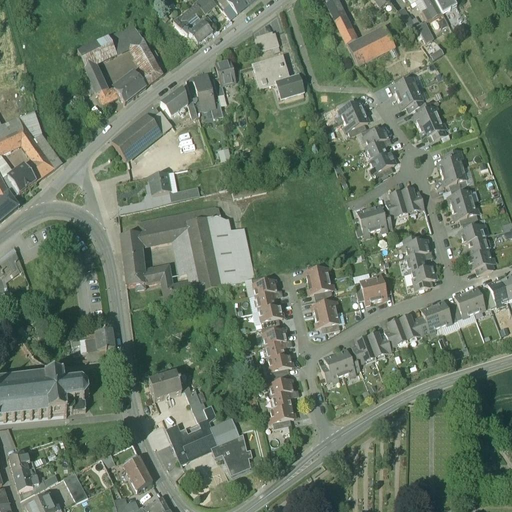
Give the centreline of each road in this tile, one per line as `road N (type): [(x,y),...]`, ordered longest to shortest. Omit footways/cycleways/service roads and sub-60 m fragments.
road 1 (secondary): [(181,511),(136,423),(107,257),(86,221)]
road 2 (residential): [(281,0),(77,164)]
road 3 (secondary): [(511,360),(401,400),(333,443)]
road 4 (residential): [(304,363),(376,318),(449,289)]
road 5 (residential): [(449,289),(416,164)]
road 6 (track): [(511,113),(480,133),(511,212)]
